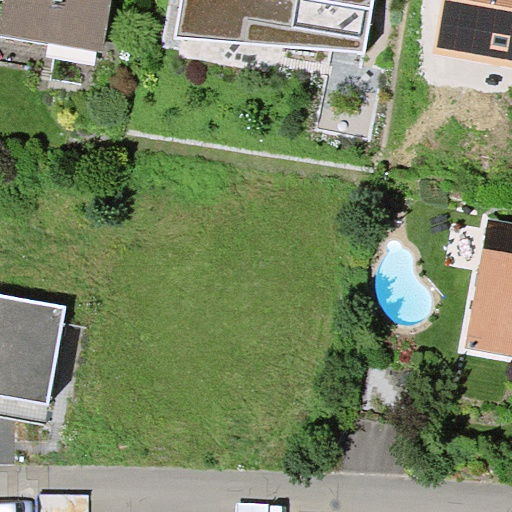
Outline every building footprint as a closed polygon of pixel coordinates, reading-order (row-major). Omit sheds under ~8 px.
[(0,0),(0,4),(3,5),(0,19),(0,31),(54,40),(56,25),(100,33),(105,0),(0,0)] [(253,0),(248,28),(392,53),(400,0),(253,0)] [(511,0),(442,0),(433,51),(511,64),(511,0)] [(511,237),(486,232),(464,353),(503,360),(505,349),(511,349),(511,237)] [(62,316),(0,302),(0,406),(42,415),(62,316)] [(348,422),(403,432),(414,375),(358,365),(348,422)]
